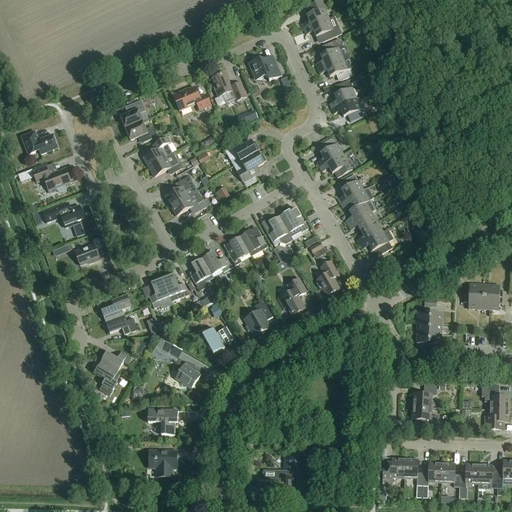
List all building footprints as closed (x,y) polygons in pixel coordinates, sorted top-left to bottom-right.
[(329,20),(322,2),(308,8),(311,15),(307,17),(309,23),(302,26),(304,31),(329,20)] [(304,31),(306,36),(313,33),(316,39),(320,37),(323,44),(342,36),(334,18),(329,20),(304,31)] [(343,59),(338,49),(342,47),(339,40),(322,48),(325,55),(320,57),(323,63),(316,66),(318,71),(348,58),(347,57),(343,59)] [(330,79),(338,75),(341,83),(354,77),(351,70),(352,69),(348,58),(318,71),(320,76),(327,73),(330,79)] [(269,83),(281,78),(274,61),(268,64),(266,60),(263,62),(259,60),(251,63),(249,67),(255,80),(258,81),(264,79),(268,80),(269,83)] [(214,88),(219,99),(215,100),(218,106),(220,107),(236,101),(237,103),(247,99),(240,84),(231,88),(225,74),(212,80),(216,87),(214,88)] [(357,100),(352,89),(348,82),(334,88),(337,95),(334,97),(337,103),(329,106),(331,111),(357,100)] [(199,112),(211,107),(206,96),(199,99),(195,89),(183,94),(182,93),(173,97),(180,113),(197,105),(199,112)] [(361,111),(357,100),(331,111),(334,116),(341,112),(344,118),(361,111)] [(120,118),(125,130),(143,123),(139,115),(145,113),(141,102),(128,107),(131,114),(120,118)] [(143,123),(125,130),(130,142),(141,138),(144,144),(156,139),(152,128),(146,131),(143,123)] [(41,156),(58,150),(52,136),(38,141),(35,133),(21,138),(28,157),(35,154),(34,151),(38,149),(41,156)] [(143,159),(149,169),(173,155),(167,146),(170,144),(167,139),(155,146),(158,151),(143,159)] [(319,169),(343,156),(337,145),(333,139),(322,146),(325,152),(320,155),(324,161),(317,164),(319,169)] [(258,154),(257,152),(259,151),(255,143),(252,144),(251,143),(240,150),(237,145),(225,152),(231,163),(234,168),(241,164),(258,154)] [(380,150),(383,155),(390,152),(387,146),(380,150)] [(197,159),(201,166),(210,161),(206,153),(197,159)] [(264,165),(263,164),(266,162),(261,154),(259,156),(258,154),(241,164),(234,168),(237,173),(243,184),(255,177),(252,172),(264,165)] [(180,164),(178,165),(173,155),(149,169),(154,179),(169,170),(172,176),(183,170),(180,164)] [(332,175),(334,174),(337,180),(352,171),(349,166),(343,156),(319,169),(322,174),(329,170),(332,175)] [(384,167),(390,164),(386,157),(380,160),(384,167)] [(198,165),(195,159),(190,162),(193,168),(198,165)] [(49,195),(56,192),(58,194),(60,194),(62,194),(63,193),(64,191),(65,189),(64,187),(71,184),(65,170),(49,177),(46,168),(33,173),(37,184),(44,182),(49,195)] [(22,175),(25,182),(33,178),(30,171),(22,175)] [(358,182),(355,176),(340,185),(343,190),(341,191),(344,197),(338,201),(340,206),(368,190),(364,192),(358,182)] [(165,198),(171,208),(198,193),(192,183),(189,177),(177,184),(180,190),(165,198)] [(224,189),(216,193),(221,202),(229,197),(224,189)] [(350,206),(353,211),(366,204),(367,204),(370,202),(374,200),(368,190),(340,206),(343,210),(350,206)] [(198,193),(171,208),(176,218),(191,209),(195,215),(209,208),(205,201),(203,202),(198,193)] [(348,227),(372,214),(372,213),(375,211),(370,202),(367,204),(366,204),(353,211),(349,213),(352,219),(345,223),(348,227)] [(68,205),(51,211),(43,214),(47,225),(60,219),(62,223),(63,222),(65,230),(78,225),(77,223),(84,220),(79,207),(70,211),(68,205)] [(291,239),(301,233),(302,234),(308,231),(300,217),(294,220),(290,212),(279,218),(291,239)] [(378,224),(372,214),(348,227),(351,232),(358,228),(361,233),(378,224)] [(273,232),(267,235),(274,248),(281,244),(286,246),(292,242),(291,239),(279,218),(268,224),(273,232)] [(383,233),(378,224),(361,233),(364,238),(357,242),(359,247),(383,233)] [(393,241),(388,231),(383,233),(359,247),(362,252),(369,248),(372,253),(375,252),(378,258),(392,250),(389,244),(393,241)] [(251,232),(240,238),(250,255),(251,258),(268,249),(261,236),(255,240),(251,232)] [(250,255),(240,238),(229,244),(224,247),(235,268),(241,264),(240,261),(250,255)] [(316,238),(305,244),(307,249),(319,242),(316,238)] [(313,256),(323,250),(320,244),(310,250),(313,256)] [(94,246),(75,254),(80,268),(92,263),(92,264),(100,261),(96,252),(94,246)] [(68,247),(60,250),(62,256),(70,253),(70,252),(72,251),(70,247),(68,248),(68,247)] [(212,254),(202,260),(212,277),(222,271),(224,274),(230,271),(224,260),(218,263),(212,254)] [(289,259),(283,263),(286,270),(294,266),(290,259),(289,259)] [(204,281),(212,277),(202,260),(191,266),(197,275),(191,279),(197,289),(199,293),(208,288),(204,281)] [(321,292),(323,290),(327,297),(339,291),(333,280),(339,277),(331,263),(321,269),(325,277),(317,281),(317,282),(316,283),(321,292)] [(174,276),(162,280),(170,299),(172,304),(179,301),(189,297),(185,286),(178,288),(174,276)] [(156,297),(149,299),(154,311),(161,308),(161,310),(173,306),(172,304),(170,299),(162,280),(151,285),(156,297)] [(305,310),(300,302),(301,299),(300,297),(307,294),(299,280),(287,287),(290,293),(278,300),(284,311),(287,309),(292,318),(305,310)] [(505,306),(506,293),(499,293),(500,287),(469,286),(469,292),(463,292),(462,305),(468,305),(468,311),(499,312),(499,306),(505,306)] [(124,317),(122,312),(131,308),(127,296),(111,302),(113,308),(101,313),(106,324),(124,317)] [(211,304),(208,300),(202,303),(205,308),(211,304)] [(424,300),(424,309),(436,309),(437,301),(424,300)] [(264,324),(273,319),(263,303),(255,308),(258,313),(244,321),(247,327),(245,328),(248,333),(250,332),(254,338),(260,334),(261,335),(268,331),(264,324)] [(218,305),(212,308),(218,319),(224,315),(218,305)] [(441,346),(442,315),(417,314),(416,345),(441,346)] [(136,333),(133,326),(131,321),(126,322),(124,317),(106,324),(110,335),(122,331),(124,337),(136,333)] [(168,321),(157,325),(159,332),(171,328),(168,321)] [(155,327),(150,330),(152,337),(158,334),(155,327)] [(224,348),(234,342),(227,329),(216,335),(214,330),(209,333),(208,330),(199,333),(198,336),(200,339),(202,343),(203,345),(205,348),(209,353),(211,352),(214,357),(225,350),(224,348)] [(169,361),(175,361),(167,356),(174,346),(161,339),(154,351),(156,352),(156,361),(165,361),(166,359),(169,361)] [(142,343),(137,353),(144,357),(149,347),(142,343)] [(172,354),(182,358),(185,351),(175,347),(172,354)] [(422,351),(422,359),(435,360),(435,351),(422,351)] [(106,354),(100,364),(117,374),(123,364),(128,367),(131,361),(121,354),(117,360),(106,354)] [(105,381),(99,392),(109,398),(118,384),(113,382),(117,374),(100,364),(94,375),(105,381)] [(180,375),(176,381),(191,391),(195,385),(200,377),(194,373),(195,367),(186,365),(184,366),(179,374),(180,375)] [(414,395),(413,408),(431,409),(432,397),(436,397),(437,384),(424,384),(424,396),(414,395)] [(482,398),(486,398),(490,398),(490,411),(508,411),(508,398),(498,398),(498,387),(482,387),(482,398)] [(143,401),(142,391),(133,391),(133,401),(143,401)] [(439,418),(431,417),(431,409),(413,408),(412,421),(423,422),(423,429),(438,430),(439,418)] [(178,422),(178,412),(148,411),(148,424),(162,425),(162,437),(175,437),(175,422),(178,422)] [(508,424),(508,411),(490,411),(490,419),(486,419),(485,431),(485,435),(502,436),(502,424),(508,424)] [(460,434),(468,435),(468,422),(460,422),(460,434)] [(177,471),(177,453),(149,452),(149,470),(156,470),(156,479),(172,479),(172,471),(177,471)] [(297,456),(284,456),(284,471),(295,471),(295,463),(297,463),(297,456)] [(383,464),(383,469),(382,486),(391,487),(396,482),(396,479),(404,480),(405,462),(392,461),(392,464),(383,464)] [(422,488),(423,475),(417,475),(418,462),(405,462),(404,480),(417,480),(417,488),(417,491),(422,491),(422,488)] [(511,481),(511,463),(503,463),(503,478),(497,478),(497,490),(502,491),(503,481),(511,481)] [(428,484),(441,484),(442,466),(429,466),(428,476),(423,475),(422,488),(422,491),(422,492),(428,493),(428,484)] [(460,489),(460,477),(454,476),(455,467),(442,466),(441,484),(454,484),(454,489),(460,489)] [(478,485),(479,467),(466,467),(466,477),(460,477),(460,489),(465,489),(466,485),(478,485)] [(491,490),(497,490),(497,478),(492,478),(492,468),(479,467),(478,485),(491,486),(491,490)] [(256,479),(255,493),(273,493),(273,491),(279,491),(279,495),(293,495),(293,479),(292,479),(292,473),(264,472),(264,480),(256,479)]
